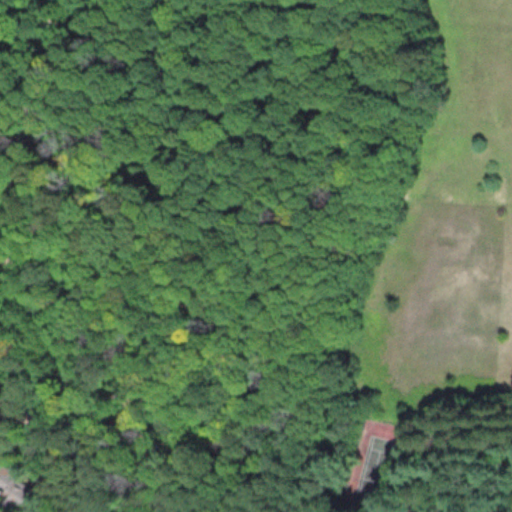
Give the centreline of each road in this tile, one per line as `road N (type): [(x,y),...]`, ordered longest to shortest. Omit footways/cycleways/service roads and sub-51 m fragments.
road 1 (residential): [(263,511),(229,504),(151,420),(81,260),(16,190)]
road 2 (residential): [(16,190),(50,0)]
